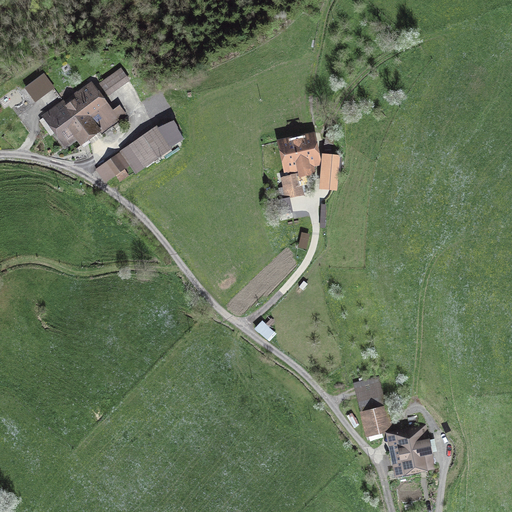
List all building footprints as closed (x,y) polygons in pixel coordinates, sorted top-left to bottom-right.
[(102,87),(111,99),(131,84),(122,73),(102,87)] [(51,88),(41,75),(25,87),(36,100),(51,88)] [(101,131),(117,118),(111,110),(91,85),(82,92),(83,93),(65,106),(63,102),(46,114),(66,142),(75,135),(81,143),(88,138),(87,136),(94,130),(96,132),(100,129),(101,131)] [(119,105),(111,110),(117,118),(124,112),(119,105)] [(159,134),(170,150),(179,144),(168,128),(159,134)] [(159,134),(156,129),(131,146),(146,166),(170,150),(159,134)] [(312,139),(283,145),(289,177),(298,175),(300,174),(301,176),(310,174),(308,163),(317,161),(315,142),(313,143),(312,139)] [(107,181),(116,176),(124,170),(130,166),(121,154),(99,169),(107,181)] [(338,158),(325,157),(322,185),(333,188),(337,176),(338,158)] [(128,176),(124,170),(116,176),(120,182),(128,176)] [(298,175),(289,177),(282,178),(286,198),(303,194),(298,175)] [(256,332),(268,343),(275,336),(262,325),(256,332)] [(356,385),(364,415),(384,410),(376,380),(356,385)] [(389,429),(384,410),(364,415),(369,434),(389,429)] [(393,452),(398,478),(413,476),(412,468),(426,465),(423,453),(433,451),(432,446),(423,448),(420,434),(402,438),(401,433),(399,433),(400,436),(395,437),(397,451),(393,452)]
